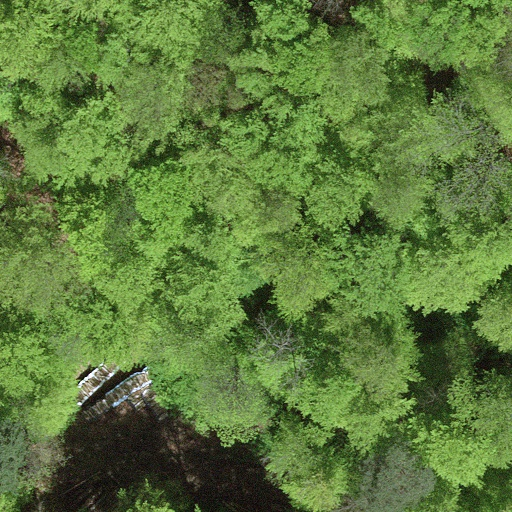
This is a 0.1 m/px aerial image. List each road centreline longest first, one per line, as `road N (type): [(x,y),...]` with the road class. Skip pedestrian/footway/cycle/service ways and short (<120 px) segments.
road 1 (track): [(73,434),(294,407),(511,426)]
road 2 (track): [(377,511),(73,434)]
